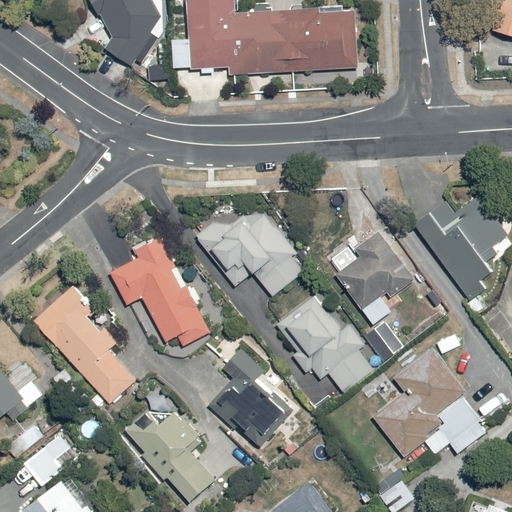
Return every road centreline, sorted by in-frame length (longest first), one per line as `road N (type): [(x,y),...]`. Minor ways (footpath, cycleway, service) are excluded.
road 1 (residential): [(117,123),(157,139),(238,146),(431,135)]
road 2 (residential): [(0,255),(99,160),(117,123)]
road 3 (residential): [(0,41),(117,123)]
road 4 (residential): [(414,0),(431,135)]
